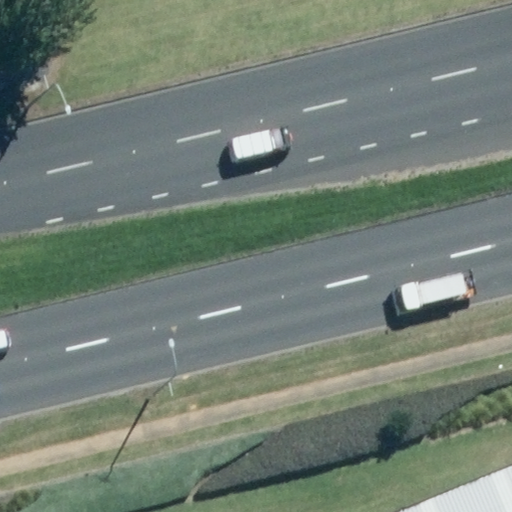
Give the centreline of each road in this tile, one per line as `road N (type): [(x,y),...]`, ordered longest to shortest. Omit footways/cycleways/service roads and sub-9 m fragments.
road 1 (primary): [(511,265),(0,383)]
road 2 (primary): [(0,167),(511,61)]
